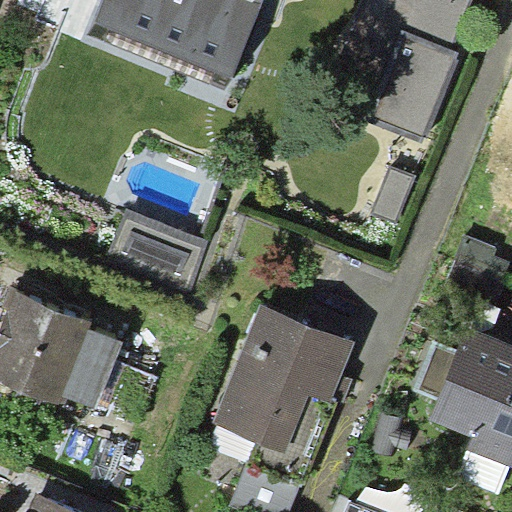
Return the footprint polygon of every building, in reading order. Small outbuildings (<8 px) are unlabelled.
[(243,0),(82,0),(76,16),(214,72),(243,0)] [(478,0),(356,0),(319,108),(428,145),(478,0)] [(111,327),(0,287),(0,379),(81,409),(111,327)] [(345,343),(250,311),(211,424),(280,447),(297,397),(323,405),(345,343)] [(511,350),(455,332),(425,423),(511,450),(511,350)] [(62,511),(27,499),(21,511),(62,511)]
